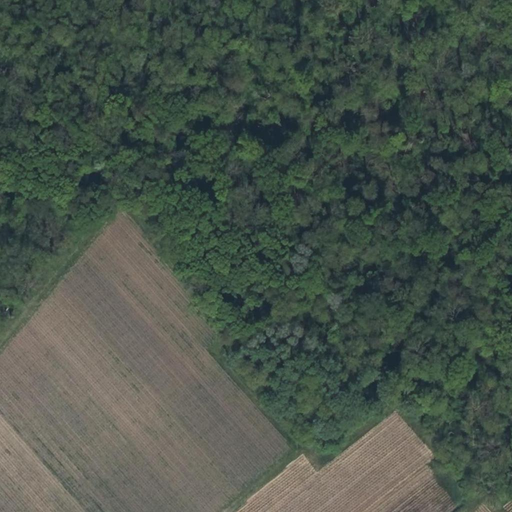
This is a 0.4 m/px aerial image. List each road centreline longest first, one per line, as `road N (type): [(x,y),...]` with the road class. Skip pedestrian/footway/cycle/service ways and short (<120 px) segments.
road 1 (track): [(511,174),(462,131),(412,67),(357,34),(333,0)]
road 2 (track): [(228,511),(302,448),(326,454),(387,409)]
